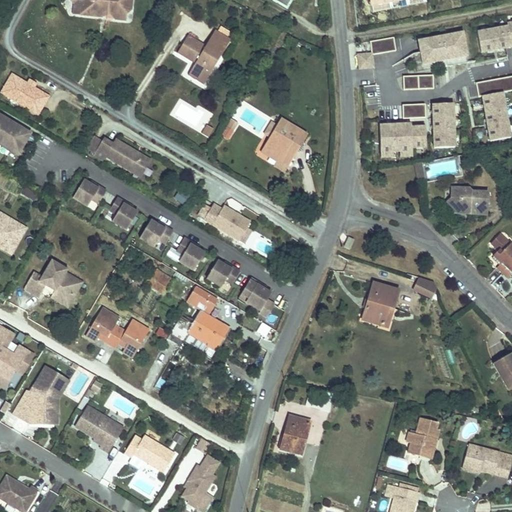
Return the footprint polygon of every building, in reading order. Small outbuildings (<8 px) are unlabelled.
[(81,0),(79,6),(78,17),(89,17),(90,12),(101,14),(114,14),(113,20),(125,20),(126,8),(130,9),(130,0),(81,0)] [(511,41),(511,20),(507,21),(507,24),(477,30),(481,50),(511,45),(511,42),(511,41)] [(227,41),(230,34),(214,25),(210,31),(227,41)] [(202,39),(186,29),(176,47),(192,57),(193,53),(195,54),(193,57),(187,70),(197,76),(201,69),(208,72),(221,50),(209,43),(207,46),(200,42),(202,39)] [(221,50),(227,41),(210,31),(205,40),(209,43),(221,50)] [(287,36),(295,41),(298,36),(290,31),(287,36)] [(465,31),(421,39),(426,62),(469,53),(465,31)] [(393,37),(370,42),(371,51),(372,53),(396,49),(393,37)] [(371,51),(360,52),(362,67),(373,66),(372,53),(371,51)] [(204,80),(208,72),(201,69),(197,76),(204,80)] [(30,84),(14,73),(1,93),(30,111),(35,103),(42,107),(49,95),(38,88),(30,84)] [(511,74),(476,82),(478,95),(482,95),(490,140),(511,136),(503,91),(511,89),(511,74)] [(405,90),(435,89),(434,75),(404,77),(405,90)] [(41,83),(33,79),(30,84),(38,88),(41,83)] [(37,115),(42,107),(35,103),(30,111),(37,115)] [(452,103),(432,103),(433,147),(454,146),(452,103)] [(401,105),(402,118),(425,117),(424,104),(401,105)] [(277,126),(281,118),(277,116),(272,123),(277,126)] [(31,135),(0,117),(0,145),(1,146),(10,151),(19,156),(31,135)] [(258,147),(274,157),(276,153),(287,160),(294,149),(290,146),(295,137),(299,140),(303,132),(281,118),(277,126),(272,123),(267,133),(266,133),(258,147)] [(237,123),(232,120),(227,127),(222,135),(227,138),(232,130),(237,123)] [(263,131),(266,133),(267,133),(272,123),(269,121),(263,131)] [(411,122),(399,123),(400,150),(401,150),(413,149),(413,146),(427,146),(425,126),(411,126),(411,122)] [(392,123),(380,124),(381,151),(393,151),(394,150),(392,123)] [(211,128),(206,125),(202,133),(207,136),(211,128)] [(294,149),(299,140),(295,137),(290,146),(294,149)] [(108,144),(103,140),(96,151),(101,155),(108,144)] [(144,156),(122,142),(120,146),(111,140),(108,144),(101,155),(100,157),(110,163),(113,158),(147,179),(156,163),(147,158),(145,160),(143,159),(144,156)] [(287,160),(276,153),(274,157),(285,164),(287,160)] [(281,171),(285,164),(274,157),(270,163),(281,171)] [(420,162),(414,163),(415,172),(422,171),(420,162)] [(424,180),(422,171),(415,172),(417,181),(424,180)] [(85,180),(75,198),(90,207),(94,200),(101,204),(108,191),(97,185),(96,187),(91,184),(85,180)] [(465,214),(482,215),(483,191),(465,190),(459,185),(444,188),(446,199),(442,202),(452,214),(458,208),(466,208),(465,214)] [(23,186),(20,194),(31,198),(34,190),(23,186)] [(173,197),(184,204),(190,195),(179,188),(173,197)] [(118,214),(114,221),(129,230),(140,212),(134,209),(129,206),(130,204),(119,198),(112,210),(118,214)] [(219,211),(212,222),(254,247),(262,233),(256,230),(259,224),(233,209),(231,212),(222,207),(219,211)] [(212,222),(219,211),(213,208),(206,219),(212,222)] [(28,228),(0,212),(0,246),(5,250),(9,243),(17,247),(28,228)] [(152,220),(142,238),(157,247),(161,240),(168,244),(175,231),(164,224),(163,226),(158,224),(152,220)] [(511,250),(504,242),(494,232),(486,240),(493,248),(487,253),(495,262),(490,266),(501,278),(506,274),(511,280),(511,250)] [(186,237),(179,250),(185,254),(181,261),(196,270),(207,252),(201,249),(196,246),(197,244),(186,237)] [(347,238),(343,247),(349,250),(354,240),(347,238)] [(17,247),(9,243),(5,250),(13,254),(17,247)] [(70,270),(53,260),(43,277),(35,272),(26,289),(41,298),(48,286),(56,291),(52,298),(62,304),(64,301),(73,299),(78,290),(72,287),(77,278),(68,273),(70,270)] [(219,260),(209,278),(224,287),(228,279),(235,284),(242,271),(231,264),(230,266),(225,263),(219,260)] [(282,271),(275,267),(272,273),(279,277),(282,271)] [(171,279),(158,270),(148,284),(162,293),(171,279)] [(437,280),(423,275),(418,290),(437,295),(440,286),(437,280)] [(264,284),(253,277),(246,290),(252,294),(248,301),(263,310),(269,299),(274,292),(268,289),(263,286),(264,284)] [(85,283),(77,278),(72,287),(78,290),(73,299),(64,301),(62,304),(70,308),(85,283)] [(396,287),(371,279),(359,314),(379,320),(384,304),(390,306),(396,287)] [(219,299),(196,286),(189,296),(212,310),(219,299)] [(212,310),(189,296),(186,301),(209,315),(212,310)] [(104,310),(88,338),(98,344),(101,339),(103,335),(110,339),(107,343),(118,349),(120,345),(123,341),(130,345),(128,349),(125,354),(135,360),(152,332),(134,321),(128,333),(117,327),(122,320),(104,310)] [(202,311),(185,339),(222,361),(239,333),(202,311)] [(0,372),(10,378),(16,369),(23,373),(35,354),(21,345),(15,354),(6,348),(16,333),(0,323),(0,372)] [(271,328),(262,323),(258,331),(266,336),(271,328)] [(168,334),(160,328),(156,333),(165,339),(168,334)] [(103,335),(101,339),(107,343),(110,339),(103,335)] [(221,365),(222,361),(185,339),(183,342),(221,365)] [(130,345),(123,341),(120,345),(128,349),(130,345)] [(511,348),(491,358),(505,387),(511,383),(511,348)] [(48,406),(66,378),(45,365),(30,389),(36,393),(30,403),(22,398),(13,412),(29,422),(44,424),(47,406),(48,406)] [(10,378),(0,372),(0,383),(5,387),(10,378)] [(69,380),(66,378),(48,406),(47,406),(44,424),(54,426),(59,396),(69,380)] [(325,391),(307,386),(303,399),(322,405),(325,391)] [(3,411),(7,413),(13,404),(8,402),(3,411)] [(113,432),(118,425),(88,406),(75,426),(89,435),(91,432),(96,435),(93,441),(101,446),(100,447),(109,453),(119,436),(113,432)] [(301,451),(309,419),(288,414),(284,429),(287,430),(283,447),(301,451)] [(436,438),(439,428),(436,427),(438,420),(421,416),(416,432),(409,430),(407,440),(411,441),(408,451),(420,454),(421,449),(433,452),(435,443),(433,443),(435,437),(436,438)] [(124,429),(118,425),(113,432),(119,436),(124,429)] [(139,436),(128,453),(136,457),(138,454),(168,473),(179,454),(148,436),(146,440),(139,436)] [(217,444),(207,439),(201,448),(210,454),(217,444)] [(511,452),(467,441),(461,463),(482,468),(507,475),(511,455),(511,452)] [(212,455),(204,467),(216,475),(224,463),(212,455)] [(482,468),(461,463),(461,465),(481,471),(482,468)] [(216,475),(204,467),(201,465),(192,481),(194,482),(186,496),(201,505),(199,507),(206,511),(207,511),(217,497),(209,492),(219,476),(216,475)] [(0,491),(0,495),(26,511),(27,511),(41,491),(34,486),(32,489),(10,475),(0,491)] [(418,490),(397,485),(391,509),(395,510),(394,511),(409,511),(413,499),(416,499),(418,490)]
